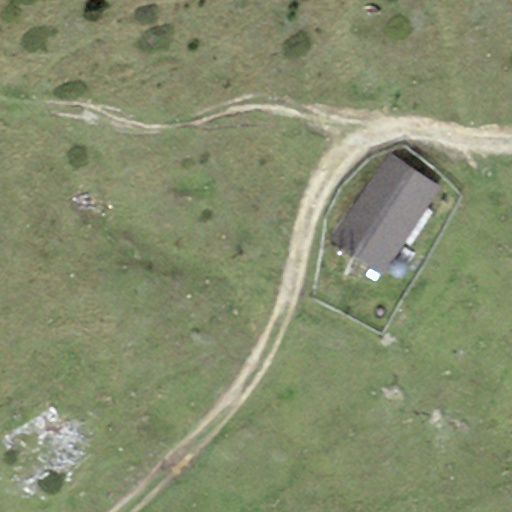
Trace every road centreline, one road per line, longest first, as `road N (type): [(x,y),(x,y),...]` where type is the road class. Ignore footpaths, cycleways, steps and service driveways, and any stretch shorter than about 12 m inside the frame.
road 1 (track): [(354,136),(317,186),(278,330),(228,406),(123,511)]
road 2 (track): [(511,143),(416,125),(354,136)]
